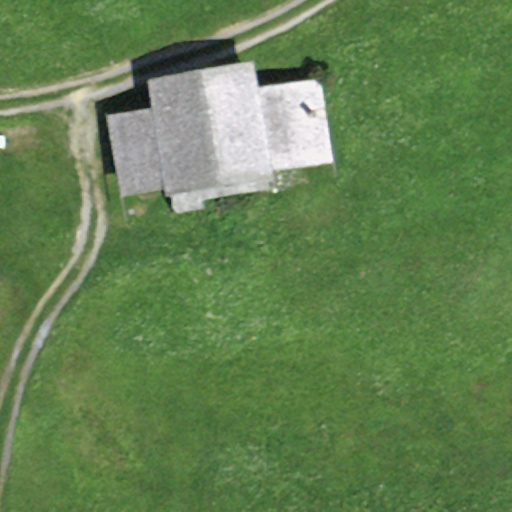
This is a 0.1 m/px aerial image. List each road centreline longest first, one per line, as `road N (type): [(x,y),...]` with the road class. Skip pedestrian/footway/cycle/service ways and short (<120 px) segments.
road 1 (track): [(80,94),(95,225),(36,327),(4,426),(0,470)]
road 2 (track): [(80,94),(262,32),(308,0)]
